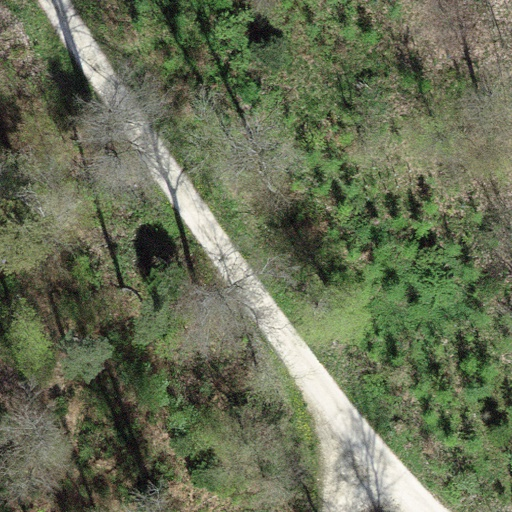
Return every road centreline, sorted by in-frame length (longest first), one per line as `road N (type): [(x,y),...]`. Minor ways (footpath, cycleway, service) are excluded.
road 1 (track): [(58,0),(306,375),(430,511)]
road 2 (track): [(327,511),(325,450),(306,375)]
